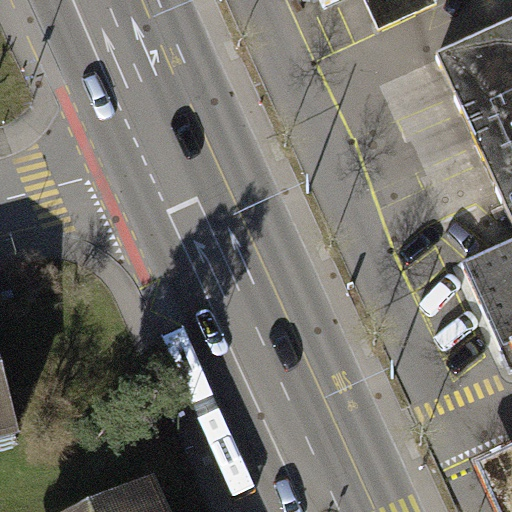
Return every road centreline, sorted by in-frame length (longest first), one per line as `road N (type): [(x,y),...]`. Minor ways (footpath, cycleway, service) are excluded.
road 1 (primary): [(163,155),(324,511)]
road 2 (residential): [(163,155),(0,203)]
road 3 (primary): [(98,0),(163,155)]
